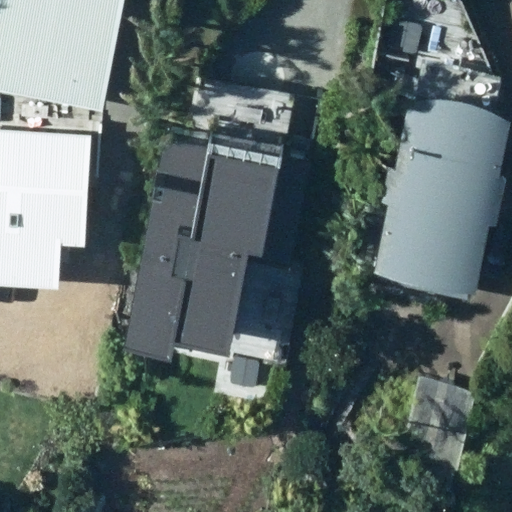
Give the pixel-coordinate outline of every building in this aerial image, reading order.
[(0,0),(0,67),(103,85),(118,0),(0,0)] [(414,58),(380,230),(482,250),(511,96),(511,73),(505,67),(494,60),(482,55),(468,50),(454,50),(440,50),(427,52),(414,58)] [(331,101),(228,84),(221,129),(193,124),(186,170),(267,184),(266,194),(310,201),(315,162),(321,164),(331,101)] [(94,112),(0,107),(0,209),(28,211),(28,235),(60,237),(61,213),(89,214),(94,112)] [(184,337),(193,289),(140,277),(130,326),(184,337)] [(321,346),(281,342),(273,412),(314,417),(321,346)] [(464,433),(480,366),(424,353),(408,420),(412,421),(407,447),(454,457),(459,432),(464,433)]
